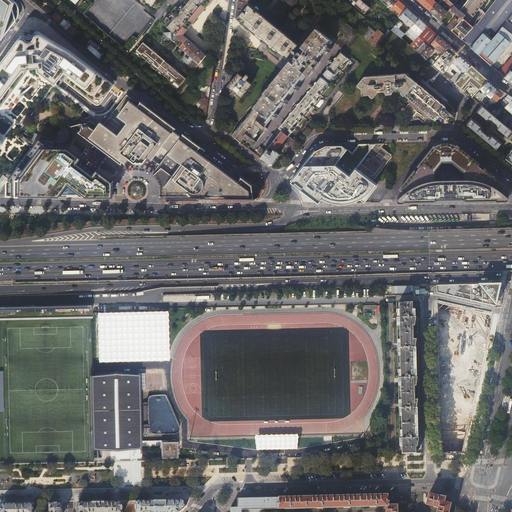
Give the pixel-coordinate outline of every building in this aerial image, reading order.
[(9,0),(0,0),(0,41),(3,37),(13,3),(9,0)] [(211,0),(182,0),(182,2),(184,2),(184,4),(180,9),(178,9),(178,7),(174,7),(174,10),(170,15),(187,29),(211,0)] [(249,0),(250,1),(250,0),(238,0),(236,17),(236,18),(248,3),(249,3),(248,2),(249,0)] [(361,11),(364,14),(367,11),(370,7),(361,0),(358,0),(356,3),(357,4),(358,3),(364,8),(361,11)] [(384,0),(389,4),(388,6),(389,7),(390,8),(397,0),(380,0),(382,1),(382,0),(384,0)] [(399,13),(397,15),(399,16),(407,7),(399,0),(397,0),(390,8),(392,10),(393,8),(399,13)] [(437,2),(434,0),(417,0),(426,7),(430,11),(437,2)] [(450,9),(454,4),(449,0),(439,0),(437,2),(430,11),(440,20),(450,9)] [(466,14),(468,16),(472,11),(473,12),(476,9),(475,8),(477,6),(478,7),(480,4),(479,3),(481,1),(482,2),(483,0),(467,0),(460,10),(466,14)] [(511,0),(495,0),(490,7),(507,20),(511,14),(511,13),(511,0)] [(348,4),(344,1),(338,7),(343,11),(348,4)] [(282,53),(287,57),(298,43),(274,24),(263,15),(248,3),(236,18),(267,42),(266,44),(277,53),(279,51),(281,54),(282,53)] [(455,17),(447,26),(452,30),(466,14),(460,10),(457,7),(454,4),(450,9),(459,17),(457,19),(455,17)] [(354,9),(349,5),(344,12),(348,16),(354,9)] [(409,25),(411,27),(419,18),(407,7),(399,16),(401,18),(393,27),(391,29),(401,38),(405,33),(399,28),(399,27),(401,27),(402,24),(402,22),(403,20),(408,24),(407,25),(408,26),(409,25)] [(484,31),(493,38),(501,27),(503,26),(507,20),(490,7),(488,9),(477,24),(476,23),(473,27),(462,39),(470,47),(484,31)] [(473,27),(465,20),(468,16),(466,14),(452,30),(462,39),(473,27)] [(184,31),(187,29),(170,15),(168,17),(184,31)] [(182,34),(184,31),(168,17),(166,19),(165,18),(162,22),(171,30),(170,32),(164,32),(164,40),(171,39),(179,46),(187,38),(182,34)] [(413,30),(419,35),(424,29),(427,25),(421,19),(419,18),(411,27),(414,29),(413,30)] [(371,22),(360,35),(370,43),(376,47),(386,36),(384,34),(371,22)] [(81,32),(73,24),(67,30),(76,38),(81,32)] [(492,39),(480,55),(491,65),(505,49),(511,40),(511,33),(503,26),(501,27),(493,38),(492,39)] [(327,49),(334,41),(329,37),(318,28),(303,47),(307,50),(304,53),(300,50),(298,50),(294,55),(294,57),(299,60),(296,64),(292,61),(232,135),(241,142),(245,137),(248,140),(249,140),(253,144),(256,144),(268,129),(265,126),(270,121),(268,119),(273,114),(274,115),(281,107),(279,106),(284,100),(285,101),(292,93),(291,92),(295,86),(296,88),(304,79),(302,77),(304,74),(303,71),(306,71),(306,72),(309,75),(314,69),(314,70),(316,67),(320,61),(317,58),(315,59),(315,56),(318,56),(321,53),(322,54),(326,48),(327,49)] [(319,28),(318,28),(329,37),(334,41),(334,40),(319,28)] [(418,36),(421,39),(424,42),(429,46),(430,45),(431,43),(435,39),(428,33),(424,29),(419,35),(418,36)] [(431,29),(428,33),(435,39),(439,35),(437,33),(431,29)] [(0,147),(1,146),(3,143),(3,140),(1,137),(0,135),(0,107),(27,71),(26,67),(38,66),(39,69),(55,84),(60,77),(95,103),(96,104),(98,104),(100,103),(113,86),(113,84),(113,83),(112,82),(111,81),(68,48),(40,31),(38,30),(37,30),(35,31),(34,32),(33,33),(32,35),(31,37),(29,39),(27,39),(24,38),(23,36),(22,35),(20,35),(19,35),(18,35),(17,36),(0,58),(0,147)] [(492,39),(493,38),(484,31),(470,47),(473,49),(480,55),(492,39)] [(438,49),(443,53),(450,45),(439,35),(435,39),(431,43),(436,47),(435,48),(438,50),(438,49)] [(413,48),(421,39),(418,36),(413,41),(410,45),(413,48)] [(188,59),(184,56),(185,55),(184,54),(180,58),(184,61),(194,70),(206,55),(187,38),(179,46),(190,56),(188,59)] [(421,39),(413,48),(415,49),(417,51),(424,42),(421,39)] [(93,41),(87,47),(99,58),(105,51),(100,47),(99,48),(95,45),(96,44),(93,41)] [(136,51),(178,87),(185,78),(178,73),(179,71),(172,65),(171,67),(156,54),(158,53),(151,47),(149,48),(142,42),(136,51)] [(424,42),(417,51),(421,55),(429,46),(424,42)] [(435,62),(433,64),(439,70),(443,73),(447,69),(450,66),(454,62),(460,54),(450,45),(443,53),(435,62)] [(434,50),(429,46),(421,55),(427,59),(434,50)] [(323,73),(326,75),(332,68),(334,64),(343,53),(341,51),(335,59),(336,60),(330,67),(329,66),(323,73)] [(351,59),(343,53),(334,64),(340,69),(345,64),(346,65),(351,59)] [(451,73),(447,69),(443,73),(455,83),(464,72),(471,64),(460,54),(454,62),(450,66),(452,68),(455,65),(459,69),(457,71),(455,69),(454,70),(451,73)] [(511,56),(498,72),(504,77),(510,70),(511,67),(511,56)] [(188,91),(209,94),(214,64),(213,62),(188,91)] [(336,75),(340,69),(334,64),(332,68),(326,75),(333,81),(338,76),(336,75)] [(464,72),(473,79),(479,72),(477,69),(471,64),(464,72)] [(473,80),(481,87),(488,79),(479,72),(473,79),(473,80)] [(244,77),(238,73),(227,86),(241,98),(252,84),(247,79),(249,76),(246,74),(244,77)] [(405,73),(373,75),(385,84),(392,90),(393,89),(398,89),(404,94),(415,81),(405,73)] [(392,91),(392,90),(385,84),(373,75),(363,75),(357,82),(360,85),(361,93),(370,93),(374,96),(378,90),(384,90),(386,91),(392,91)] [(280,129),(282,131),(284,127),(297,111),(299,109),(309,96),(319,84),(322,79),(323,78),(321,76),(315,83),(316,84),(310,92),(309,90),(297,105),(298,107),(293,113),(291,112),(282,123),(283,126),(284,127),(282,130),(280,129)] [(331,84),(323,78),(322,79),(319,84),(324,89),(325,88),(326,90),(331,84)] [(454,108),(418,78),(416,80),(415,81),(404,94),(408,97),(408,101),(406,105),(409,108),(409,117),(420,117),(424,121),(427,117),(433,117),(436,119),(437,117),(438,117),(438,118),(443,118),(443,117),(444,117),(447,120),(450,117),(454,117),(450,113),(454,108)] [(487,94),(490,97),(494,93),(498,88),(488,79),(481,87),(480,88),(484,91),(483,92),(482,92),(481,93),(479,92),(476,95),(481,100),(486,95),(487,94)] [(316,99),(324,89),(319,84),(309,96),(299,109),(304,114),(305,113),(307,110),(309,112),(317,100),(316,99)] [(503,96),(505,93),(498,88),(494,93),(490,97),(488,100),(491,103),(495,103),(501,94),(503,96)] [(209,94),(188,91),(186,94),(183,97),(206,117),(209,94)] [(154,164),(181,133),(178,131),(131,94),(105,126),(101,123),(99,127),(92,122),(72,128),(74,131),(75,133),(75,135),(75,138),(93,150),(96,146),(111,158),(107,162),(122,176),(126,173),(129,171),(129,169),(133,163),(138,167),(147,167),(151,162),(152,163),(154,164)] [(492,114),(496,117),(504,108),(505,106),(511,100),(511,98),(511,96),(508,94),(504,99),(506,101),(504,104),(503,103),(496,111),(495,110),(492,114)] [(509,137),(511,133),(511,130),(507,127),(505,125),(500,121),(496,117),(492,114),(482,106),(477,111),(487,119),(488,117),(489,119),(491,118),(497,123),(497,125),(498,126),(497,128),(507,136),(509,137)] [(298,121),(304,114),(299,109),(297,111),(284,127),(282,131),(288,135),(289,136),(300,122),(298,121)] [(505,115),(500,121),(505,125),(508,121),(510,119),(505,115)] [(481,126),(471,118),(467,123),(498,150),(502,145),(501,143),(491,135),(490,136),(488,135),(487,135),(481,130),(481,129),(479,127),(481,126)] [(65,127),(58,133),(61,137),(63,136),(64,137),(70,132),(65,127)] [(277,141),(275,139),(274,140),(270,145),(276,150),(288,136),(281,131),(276,137),(278,139),(277,141)] [(65,136),(63,139),(62,139),(61,139),(61,140),(60,141),(60,142),(61,143),(58,146),(60,147),(62,148),(63,148),(64,148),(66,147),(68,145),(69,144),(69,143),(69,141),(69,140),(68,138),(67,137),(65,136)] [(284,143),(289,147),(294,140),(288,136),(287,138),(288,138),(284,143)] [(37,141),(8,179),(23,191),(61,194),(68,186),(80,195),(108,197),(108,196),(109,190),(109,188),(111,186),(97,175),(93,179),(78,168),(82,164),(67,152),(64,153),(61,153),(59,152),(56,151),(54,154),(37,141)] [(206,151),(191,141),(159,177),(159,178),(163,184),(164,188),(165,194),(165,196),(176,196),(206,151)] [(398,188),(395,201),(397,202),(506,200),(508,198),(502,193),(507,186),(480,163),(456,144),(455,145),(454,144),(450,143),(446,142),(441,143),(437,144),(434,145),(433,145),(398,188)] [(331,203),(376,143),(326,144),(316,149),(291,181),(319,202),(331,203)] [(390,158),(391,158),(391,154),(391,152),(390,152),(382,145),(383,143),(376,143),(331,203),(338,203),(341,199),(343,200),(347,201),(349,202),(352,202),(356,197),(359,199),(390,158)] [(19,153),(21,150),(14,144),(5,155),(13,162),(20,154),(19,153)] [(272,164),(280,154),(276,150),(270,145),(260,157),(269,164),(272,164)] [(206,151),(176,196),(205,196),(211,188),(222,196),(251,196),(251,192),(251,188),(252,186),(242,178),(240,181),(206,156),(208,153),(206,151)] [(132,189),(131,190),(131,192),(132,193),(133,195),(134,196),(136,196),(138,196),(139,195),(141,194),(141,192),(142,191),(141,189),(140,187),(138,186),(136,186),(134,186),(133,187),(132,189)] [(505,214),(505,213),(502,213),(490,213),(490,229),(429,230),(430,273),(500,271),(511,228),(506,228),(508,220),(508,219),(508,218),(508,217),(507,216),(507,215),(506,214),(505,214)] [(399,303),(402,453),(416,453),(413,302),(399,303)] [(85,304),(0,307),(0,318),(29,317),(29,314),(86,312),(85,304)] [(96,312),(97,362),(168,361),(167,311),(96,312)] [(88,377),(89,451),(138,449),(136,376),(88,377)] [(146,396),(149,433),(173,431),(170,394),(146,396)] [(178,442),(161,443),(162,458),(178,458),(178,442)] [(448,511),(449,511),(451,503),(444,501),(446,496),(441,495),(441,496),(429,493),(427,504),(439,506),(437,511),(448,511)] [(415,494),(280,497),(280,509),(386,506),(386,511),(397,511),(397,505),(401,505),(401,503),(407,503),(407,501),(415,501),(415,494)] [(280,509),(280,497),(238,498),(238,507),(231,507),(230,511),(242,511),(242,510),(280,509)] [(78,511),(122,511),(122,505),(136,504),(136,511),(180,511),(185,507),(185,499),(79,502),(78,511)] [(62,511),(62,502),(49,502),(50,511),(48,511),(62,511)] [(0,511),(33,511),(34,503),(3,503),(0,506),(0,511)]
